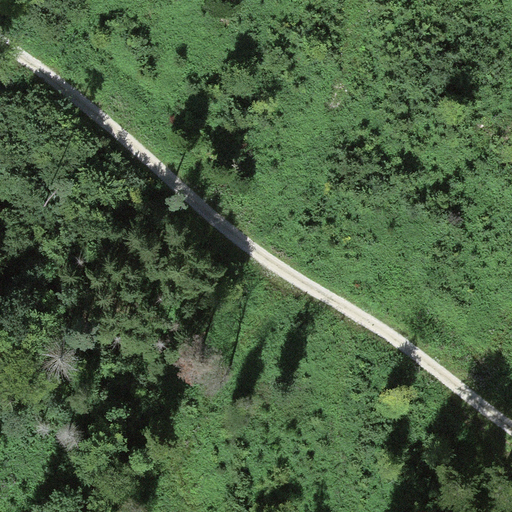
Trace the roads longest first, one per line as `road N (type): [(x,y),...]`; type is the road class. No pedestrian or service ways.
road 1 (track): [(511,424),(0,43)]
road 2 (track): [(404,0),(382,71),(379,123),(511,194)]
